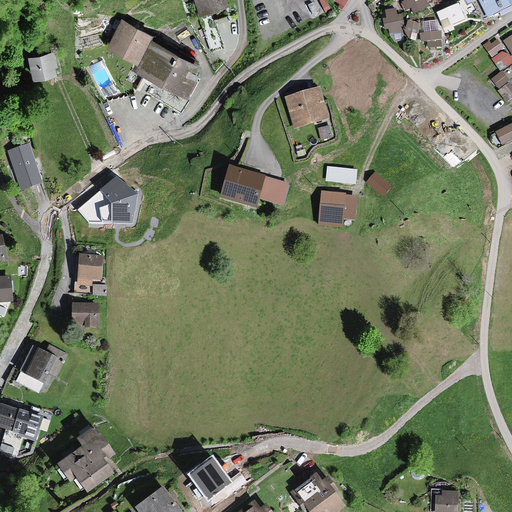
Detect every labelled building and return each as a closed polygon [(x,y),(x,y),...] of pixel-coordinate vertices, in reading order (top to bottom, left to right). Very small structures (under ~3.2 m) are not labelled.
[(226,0),(194,0),(199,14),(228,5),(226,0)] [(349,0),(330,0),(344,9),(349,0)] [(426,0),(412,0),(403,4),(407,12),(411,10),(413,14),(430,8),(426,0)] [(511,0),(465,0),(468,5),(476,0),(478,0),(489,20),(511,7),(511,0)] [(458,5),(437,15),(445,33),(467,23),(458,5)] [(396,11),(386,13),(390,37),(400,36),(399,32),(402,32),(400,18),(397,18),(396,11)] [(153,34),(121,18),(106,49),(135,64),(132,70),(185,96),(201,63),(151,38),(153,34)] [(221,21),(206,25),(212,51),(227,47),(221,21)] [(419,26),(408,23),(406,32),(408,38),(415,40),(419,26)] [(441,33),(422,35),(423,44),(442,41),(441,33)] [(489,43),(484,46),(492,58),(502,52),(496,42),(491,46),(489,43)] [(54,52),(29,58),(34,81),(57,76),(60,75),(54,52)] [(503,54),(493,62),(496,66),(502,62),(508,68),(511,64),(511,61),(508,56),(503,54)] [(502,73),(492,81),(499,90),(509,83),(502,73)] [(511,89),(510,86),(499,93),(507,104),(511,101),(511,89)] [(319,90),(285,99),(294,129),(328,120),(319,90)] [(323,138),(335,136),(333,125),(321,127),(323,138)] [(511,125),(496,134),(503,147),(511,142),(511,125)] [(31,147),(9,154),(19,188),(42,181),(31,147)] [(329,181),(359,182),(360,167),(329,166),(329,181)] [(290,185),(230,167),(220,201),(256,212),(259,201),(283,208),(290,185)] [(393,187),(375,172),(365,184),(383,199),(393,187)] [(346,194),(321,193),(320,226),(344,227),(346,194)] [(103,258),(79,256),(77,280),(102,281),(103,258)] [(11,278),(0,279),(0,303),(13,302),(11,278)] [(100,304),(72,304),(72,324),(85,324),(84,327),(100,328),(100,304)] [(58,359),(37,350),(25,379),(46,387),(58,359)] [(20,410),(0,404),(0,405),(0,428),(13,432),(20,410)] [(44,417),(20,410),(13,432),(19,434),(18,436),(37,442),(44,417)] [(82,448),(57,465),(70,484),(75,480),(85,494),(115,473),(108,464),(116,458),(95,428),(77,440),(82,448)] [(321,471),(292,493),(307,511),(337,511),(347,504),(321,471)] [(178,511),(163,490),(150,500),(158,511),(178,511)] [(435,511),(453,511),(453,493),(442,493),(442,498),(436,498),(435,511)] [(158,511),(150,500),(136,509),(137,511),(158,511)] [(266,511),(258,501),(244,511),(266,511)]
